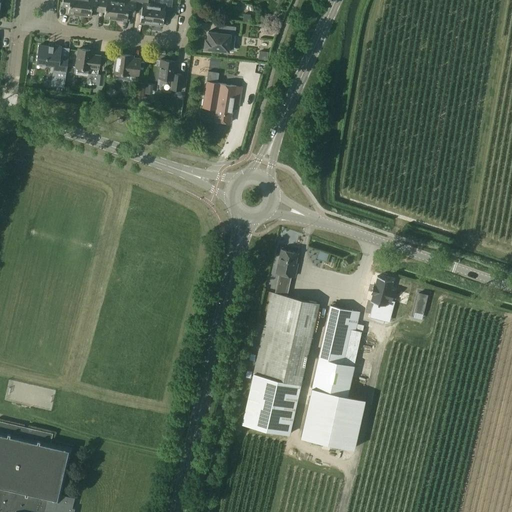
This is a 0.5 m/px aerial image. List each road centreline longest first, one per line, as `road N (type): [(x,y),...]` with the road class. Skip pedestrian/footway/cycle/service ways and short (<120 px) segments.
road 1 (secondary): [(177,511),(237,248)]
road 2 (unclassified): [(511,286),(301,215)]
road 3 (tertiary): [(195,176),(8,113)]
road 4 (residential): [(49,28),(180,46),(186,0)]
road 5 (secondary): [(274,138),(335,0)]
